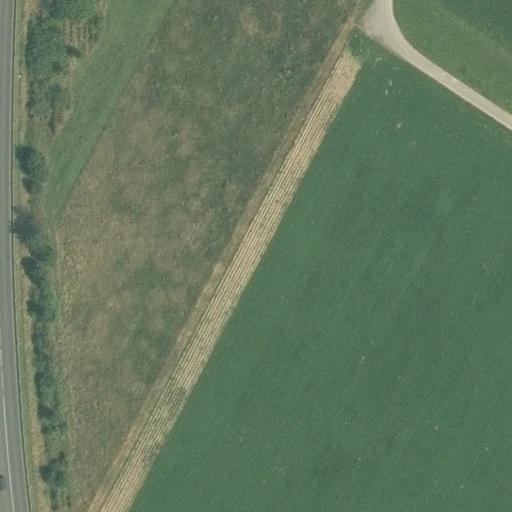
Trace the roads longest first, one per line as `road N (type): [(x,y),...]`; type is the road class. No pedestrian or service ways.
road 1 (primary): [(0,251),(17,511)]
road 2 (track): [(388,0),(374,28),(511,120)]
